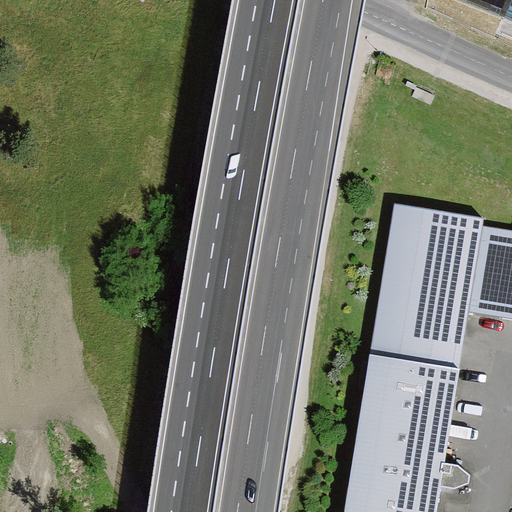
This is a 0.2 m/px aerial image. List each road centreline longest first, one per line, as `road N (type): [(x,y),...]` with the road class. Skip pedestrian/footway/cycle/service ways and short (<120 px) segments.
road 1 (motorway): [(273,0),(187,511)]
road 2 (motorway): [(238,511),(324,0)]
road 3 (tertiary): [(511,78),(325,0)]
